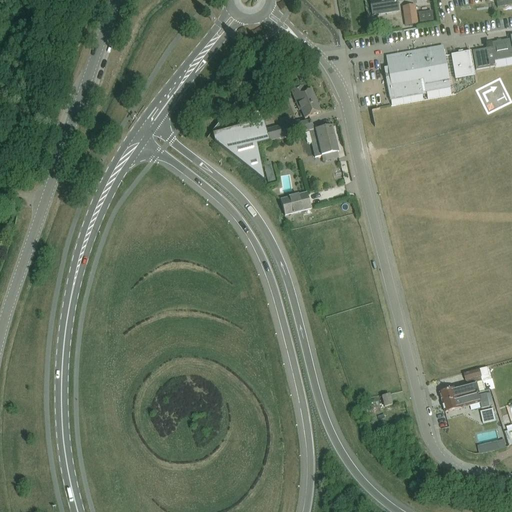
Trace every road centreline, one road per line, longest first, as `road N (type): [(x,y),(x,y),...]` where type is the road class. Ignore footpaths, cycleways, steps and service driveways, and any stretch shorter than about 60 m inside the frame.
road 1 (unclassified): [(265,12),(325,64),(342,92),(434,447),(464,472),(511,481)]
road 2 (motorway): [(397,511),(359,478),(329,431),(285,274),(262,225),(223,181),(148,124)]
road 3 (motorway): [(139,137),(222,201),(263,261),(305,415),(305,511)]
road 4 (secondary): [(77,511),(63,436),(63,339),(95,215),(139,137)]
road 5 (unclassified): [(0,342),(115,0)]
road 6 (tertiary): [(148,124),(235,14)]
